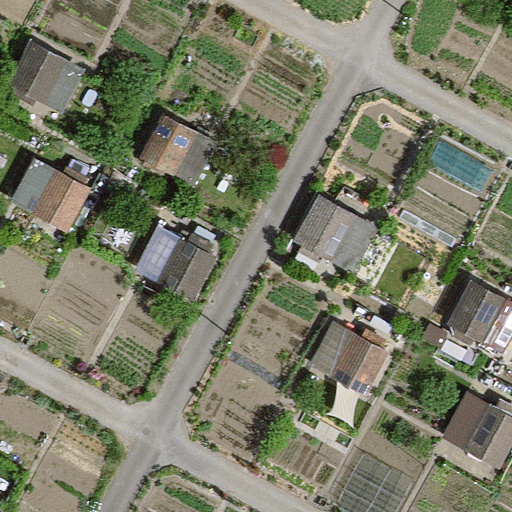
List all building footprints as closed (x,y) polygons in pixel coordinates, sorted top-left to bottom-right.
[(78,111),(102,65),(42,34),(18,80),(78,111)] [(165,110),(151,161),(211,178),(225,127),(165,110)] [(44,152),(23,200),(86,227),(107,179),(44,152)] [(364,265),(386,212),(327,187),(304,240),(364,265)] [(147,267),(209,293),(229,246),(167,219),(147,267)] [(456,323),(511,352),(511,287),(482,272),(456,323)] [(343,315),(322,359),(382,387),(403,343),(343,315)] [(511,398),(480,382),(456,430),(511,458),(511,398)] [(0,499),(0,511),(22,511),(24,507),(0,499)]
